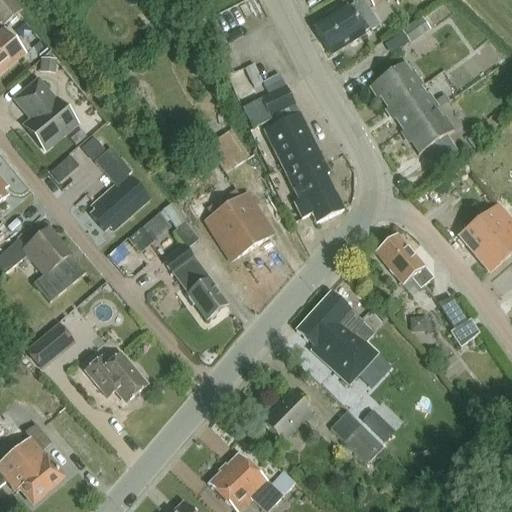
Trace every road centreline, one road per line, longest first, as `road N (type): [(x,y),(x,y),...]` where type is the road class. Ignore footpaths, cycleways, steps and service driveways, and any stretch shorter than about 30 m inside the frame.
road 1 (residential): [(215,392),(0,141)]
road 2 (tertiary): [(215,392),(374,204)]
road 3 (tertiary): [(374,204),(370,171),(280,0)]
road 4 (residential): [(511,340),(425,226),(374,204)]
road 5 (tertiary): [(114,511),(215,392)]
